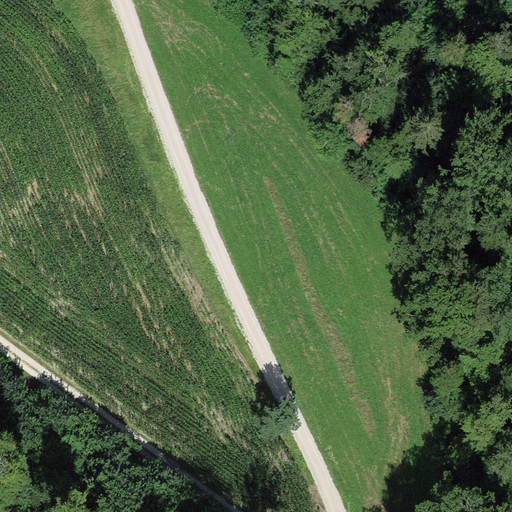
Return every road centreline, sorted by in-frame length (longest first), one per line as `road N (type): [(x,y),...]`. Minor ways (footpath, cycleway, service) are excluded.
road 1 (residential): [(336,511),(191,185),(124,0)]
road 2 (track): [(0,328),(266,511)]
